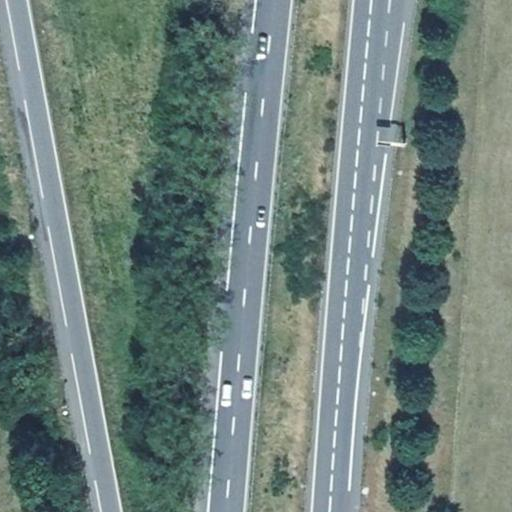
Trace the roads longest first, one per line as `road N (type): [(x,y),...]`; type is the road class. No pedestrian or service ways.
road 1 (motorway): [(16,0),(111,511)]
road 2 (motorway): [(272,0),(227,511)]
road 3 (motorway): [(330,511),(373,0)]
